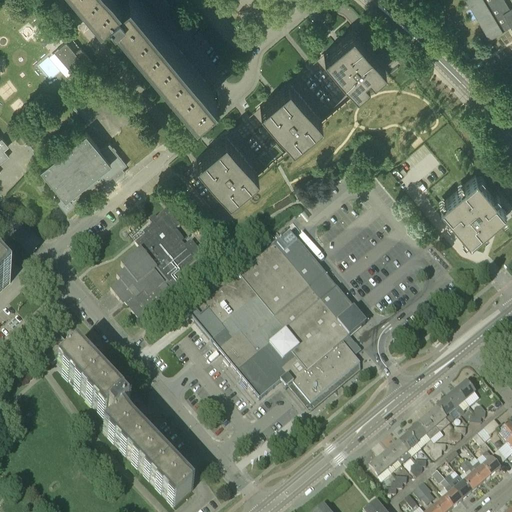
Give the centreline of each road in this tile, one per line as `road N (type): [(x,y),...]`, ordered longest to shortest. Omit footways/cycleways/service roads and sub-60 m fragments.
road 1 (residential): [(265,511),(47,258),(179,138),(88,31)]
road 2 (tertiary): [(265,511),(470,346)]
road 3 (tertiary): [(511,140),(373,0)]
road 4 (residential): [(197,122),(237,87),(247,50),(311,0)]
